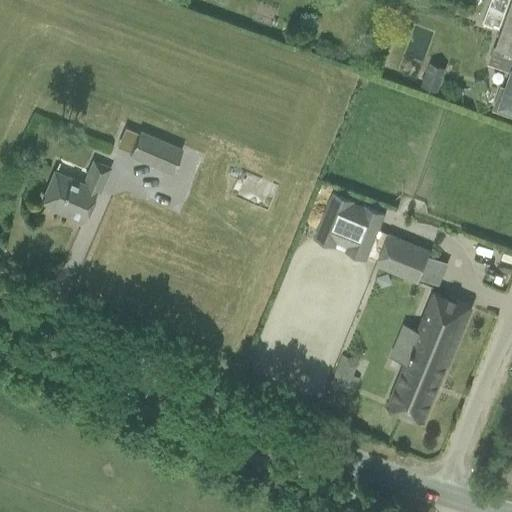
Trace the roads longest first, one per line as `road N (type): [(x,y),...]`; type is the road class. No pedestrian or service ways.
road 1 (tertiary): [(453,499),(349,463),(0,311)]
road 2 (unclassified): [(453,499),(454,464),(511,323)]
